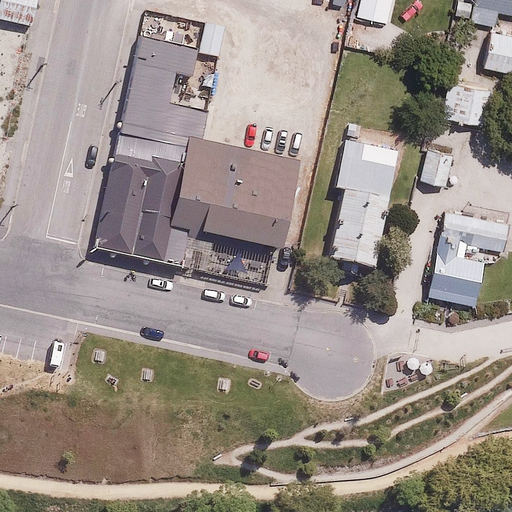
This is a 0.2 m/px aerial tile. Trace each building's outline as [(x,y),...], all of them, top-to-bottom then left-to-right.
[(37,0),(0,0),(0,19),(36,21),(37,0)] [(391,0),(357,0),(354,18),(387,25),(391,0)] [(495,24),(498,8),(511,10),(511,0),(472,0),(470,20),(495,24)] [(481,66),(511,72),(511,32),(489,27),(481,66)] [(209,57),(132,39),(83,251),(172,271),(180,235),(266,255),(286,169),(189,147),(209,57)] [(493,89),(446,82),(441,119),(487,126),(493,89)] [(323,258),(370,268),(396,152),(342,140),(331,188),(338,189),(323,258)] [(425,149),(418,179),(444,185),(451,155),(425,149)] [(488,249),(501,251),(506,225),(442,212),(437,238),(488,249)] [(482,261),(434,252),(425,296),(473,306),(482,261)]
